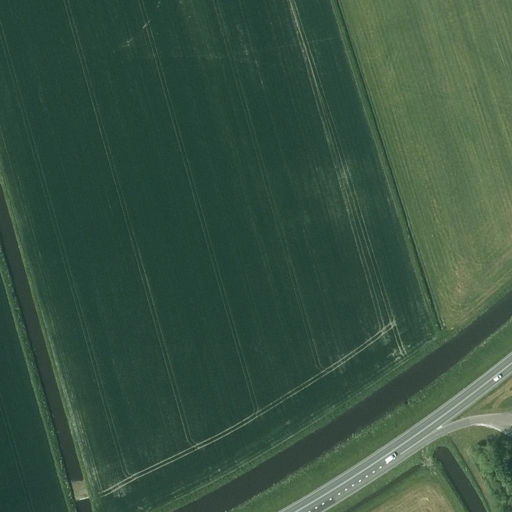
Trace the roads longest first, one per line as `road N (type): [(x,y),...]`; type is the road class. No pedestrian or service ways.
road 1 (trunk): [(293,511),(415,437)]
road 2 (trunk): [(415,437),(511,365)]
